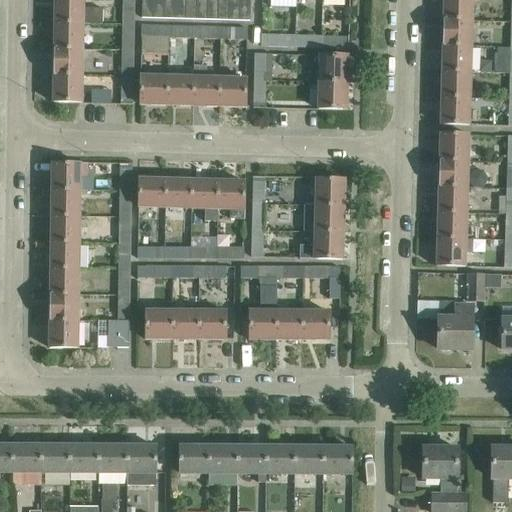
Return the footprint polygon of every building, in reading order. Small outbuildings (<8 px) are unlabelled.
[(55,0),(55,25),(82,25),(82,22),(100,22),(101,5),(83,5),(82,0),(55,0)] [(153,18),(153,0),(142,0),(142,18),(153,18)] [(163,0),(153,0),(153,18),(163,18),(163,0)] [(163,0),(163,18),(174,19),(174,0),(163,0)] [(185,0),(174,0),(174,19),(185,19),(185,0)] [(196,0),(185,0),(185,19),(196,19),(196,0)] [(196,0),(196,19),(207,20),(207,0),(196,0)] [(207,0),(207,20),(217,20),(217,0),(207,0)] [(220,0),(217,0),(217,20),(228,20),(229,0),(220,0)] [(229,0),(228,20),(239,21),(239,0),(229,0)] [(251,1),(239,0),(239,21),(250,21),(251,1)] [(269,0),(269,9),(296,10),(295,0),(269,0)] [(445,0),(444,21),(470,21),(470,0),(445,0)] [(123,5),(123,26),(134,26),(134,6),(123,5)] [(470,21),(444,21),(444,47),(469,48),(470,21)] [(82,25),(55,25),(55,51),(82,51),(82,25)] [(123,26),(122,52),(133,52),(134,26),(123,26)] [(169,38),(169,27),(143,26),(142,37),(169,38)] [(195,27),(169,27),(169,38),(195,39),(195,27)] [(195,27),(195,39),(221,40),(222,28),(195,27)] [(248,29),(222,28),(221,40),(248,40),(248,29)] [(295,49),(295,35),(263,34),(262,48),(295,49)] [(321,35),(295,35),(295,49),(320,49),(321,35)] [(333,36),(321,35),(320,49),(332,50),(333,36)] [(444,47),(443,73),(468,74),(469,48),(444,47)] [(55,51),(54,77),(81,78),(82,51),(55,51)] [(122,52),(122,79),(133,79),(133,52),(122,52)] [(254,82),(264,82),(264,55),(254,54),(254,82)] [(320,57),(320,71),(303,70),(303,83),(320,83),(347,84),(347,58),(320,57)] [(468,74),(443,73),(442,99),(468,100),(468,74)] [(81,78),(54,77),(54,103),(81,104),(81,78)] [(167,106),(168,79),(141,78),(140,105),(167,106)] [(133,79),(122,79),(122,105),(133,105),(133,79)] [(168,79),(167,106),(193,107),(194,80),(168,79)] [(194,80),(193,107),(219,108),(220,81),(194,80)] [(220,81),(219,108),(246,108),(246,81),(220,81)] [(264,82),(254,82),(254,108),(264,108),(264,82)] [(347,84),(320,83),(319,110),(346,111),(347,84)] [(468,100),(442,99),(442,126),(467,126),(468,100)] [(440,162),(466,163),(467,136),(441,136),(440,162)] [(466,163),(440,162),(440,188),(465,189),(466,163)] [(53,165),(53,192),(79,192),(80,180),(86,180),(87,166),(53,165)] [(120,193),(131,193),(131,166),(120,166),(120,193)] [(253,179),(253,204),(264,205),(265,179),(253,179)] [(165,209),(165,182),(139,181),(139,208),(165,209)] [(317,181),(316,207),(343,208),(344,181),(317,181)] [(192,183),(165,182),(165,209),(191,209),(192,183)] [(218,183),(192,183),(191,209),(204,210),(204,222),(217,222),(217,210),(218,183)] [(244,184),(218,183),(217,210),(227,210),(227,220),(243,220),(244,184)] [(440,188),(439,215),(465,215),(465,189),(440,188)] [(53,192),(52,218),(79,218),(79,192),(53,192)] [(131,193),(120,193),(119,219),(131,219),(131,193)] [(253,204),(252,232),(264,232),(264,205),(253,204)] [(343,208),(316,207),(304,207),(303,233),(316,233),(342,234),(343,208)] [(439,215),(438,241),(464,242),(465,215),(439,215)] [(79,218),(52,218),(52,244),(79,244),(79,218)] [(119,219),(119,245),(130,245),(131,219),(119,219)] [(164,228),(164,248),(163,260),(190,260),(190,248),(176,248),(176,228),(164,228)] [(264,232),(252,232),(251,257),(263,257),(264,232)] [(316,233),(315,246),(300,245),(300,259),(342,261),(342,234),(316,233)] [(464,242),(438,241),(438,267),(463,268),(464,242)] [(79,244),(52,244),(51,270),(78,271),(79,244)] [(119,245),(118,271),(130,271),(130,245),(119,245)] [(163,260),(164,248),(139,248),(139,260),(163,260)] [(216,260),(216,248),(190,248),(190,260),(216,260)] [(243,248),(216,248),(216,260),(243,260),(243,248)] [(173,276),(173,267),(173,266),(138,267),(138,277),(173,276)] [(199,276),(199,266),(173,267),(173,276),(199,276)] [(226,266),(199,266),(199,276),(226,276),(226,266)] [(276,278),(276,267),(242,267),(242,278),(276,278)] [(302,267),(276,267),(276,278),(302,278),(302,267)] [(330,267),(302,267),(302,278),(330,278),(330,267)] [(51,270),(51,296),(78,297),(78,271),(51,270)] [(118,271),(118,297),(129,297),(130,271),(118,271)] [(467,299),(482,300),(483,275),(468,274),(467,299)] [(78,297),(51,296),(50,323),(77,323),(78,297)] [(129,297),(118,297),(117,323),(129,323),(129,297)] [(418,301),(418,320),(435,320),(435,310),(438,310),(438,301),(418,301)] [(472,351),(472,307),(455,307),(455,320),(439,320),(438,351),(472,351)] [(173,340),(173,313),(146,313),(146,340),(173,340)] [(199,313),(173,313),(173,340),(199,340),(199,313)] [(199,313),(199,340),(226,340),(226,313),(199,313)] [(276,340),(276,314),(250,314),(250,340),(276,340)] [(276,314),(276,340),(302,341),(302,314),(276,314)] [(302,314),(302,341),(329,341),(329,314),(302,314)] [(511,321),(502,321),(502,331),(502,351),(511,351),(511,321)] [(77,323),(50,323),(50,349),(77,349),(77,323)] [(117,323),(117,329),(117,349),(129,349),(129,323),(117,323)] [(0,474),(12,474),(12,447),(0,446),(0,474)] [(12,447),(12,474),(41,474),(41,447),(12,447)] [(70,447),(41,447),(41,474),(70,475),(70,447)] [(99,447),(70,447),(70,475),(98,475),(99,447)] [(99,447),(98,475),(127,475),(127,448),(99,447)] [(156,448),(127,448),(127,475),(156,475),(156,448)] [(208,475),(208,448),(179,448),(179,475),(208,475)] [(208,448),(208,475),(237,475),(237,448),(208,448)] [(266,448),(237,448),(237,475),(257,476),(257,483),(266,483),(266,476),(266,448)] [(295,448),(266,448),(266,476),(295,476),(295,448)] [(295,448),(295,476),(323,476),(323,448),(295,448)] [(323,448),(323,476),(352,476),(353,448),(323,448)] [(423,480),(441,480),(441,496),(432,496),(432,511),(465,511),(465,496),(458,496),(458,449),(424,449),(423,480)] [(511,449),(492,450),(492,470),(492,480),(493,480),(493,505),(507,505),(507,480),(511,480),(511,449)] [(415,480),(402,480),(402,493),(415,493),(415,480)] [(98,502),(98,511),(112,511),(112,502),(98,502)]
